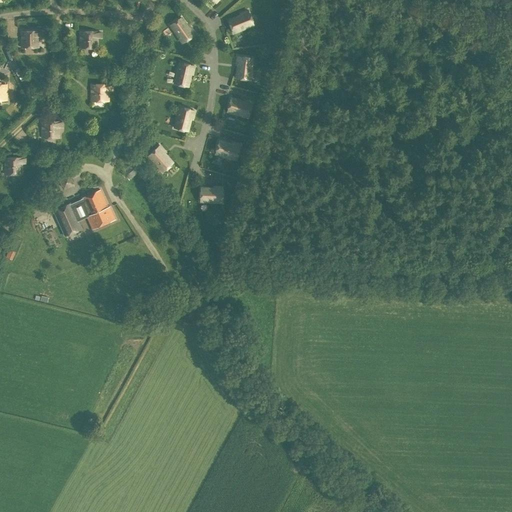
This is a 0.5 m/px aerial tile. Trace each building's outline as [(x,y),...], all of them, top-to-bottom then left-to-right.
[(233,33),(254,25),(248,11),(239,14),(240,16),(228,20),(233,33)] [(188,28),(181,17),(170,25),(182,43),(195,34),(189,27),(188,28)] [(21,48),(38,47),(38,31),(21,31),(21,48)] [(80,49),(97,48),(96,32),(80,32),(80,49)] [(249,80),(252,58),(237,56),(236,65),(237,66),(236,78),(249,80)] [(192,75),(194,66),(180,62),(174,83),(188,87),(191,74),(192,75)] [(108,101),(108,85),(91,85),(91,101),(108,101)] [(243,102),(231,98),(227,111),(248,117),(252,103),(243,100),(243,102)] [(192,120),(194,111),(180,107),(174,128),(187,131),(190,119),(192,120)] [(42,138),(58,138),(58,122),(42,122),(42,138)] [(231,145),(219,142),(215,155),(236,160),(240,146),(231,143),(231,145)] [(162,172),(173,163),(164,153),(166,152),(159,145),(148,155),(162,172)] [(21,175),(21,158),(5,158),(5,175),(21,175)] [(129,180),(144,167),(144,166),(137,158),(121,171),(129,180)] [(66,188),(76,183),(71,172),(61,176),(66,188)] [(222,203),(222,187),(213,187),(213,189),(200,188),(200,202),(222,203)] [(92,229),(115,219),(109,207),(108,207),(100,190),(80,199),(81,200),(70,204),(70,203),(53,211),(65,236),(81,229),(78,221),(87,217),(92,229)] [(9,250),(5,257),(12,260),(16,252),(9,249),(9,250)]
